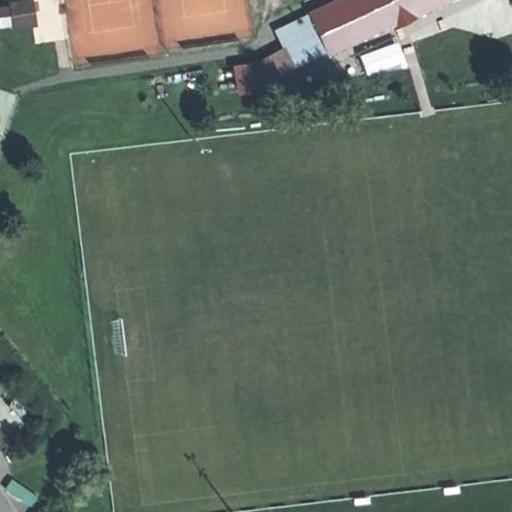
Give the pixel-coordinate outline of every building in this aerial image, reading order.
[(33,24),(28,0),(19,0),(7,2),(11,28),(33,24)] [(334,0),(309,12),(328,51),(390,21),(433,0),(334,0)] [(451,0),(433,0),(390,21),(393,28),(451,0)] [(283,46),(293,67),(328,51),(309,12),(275,28),(283,46)] [(268,83),(293,67),(283,46),(256,62),(232,65),(236,91),(268,87),(268,83)]
